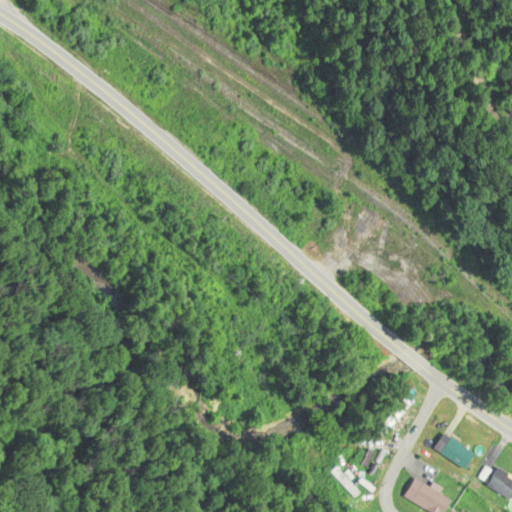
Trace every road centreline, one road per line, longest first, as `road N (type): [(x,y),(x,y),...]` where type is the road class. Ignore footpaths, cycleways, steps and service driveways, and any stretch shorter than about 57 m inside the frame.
road 1 (secondary): [(511,430),(0,16)]
road 2 (residential): [(443,378),(380,468),(384,511)]
